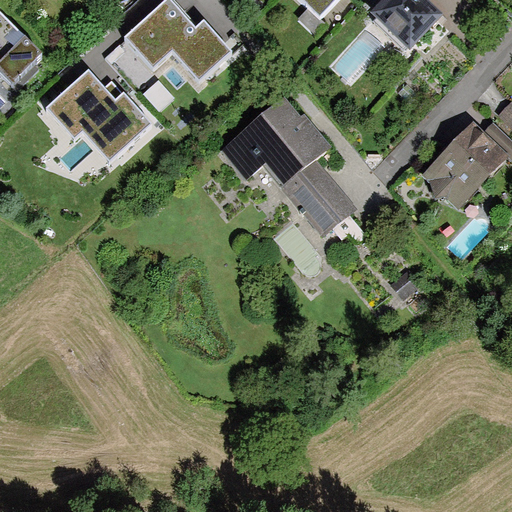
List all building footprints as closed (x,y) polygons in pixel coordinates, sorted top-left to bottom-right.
[(300,0),(322,20),(340,0),(300,0)] [(415,0),(395,0),(378,19),(410,49),(437,19),(415,0)] [(196,36),(170,6),(128,43),(155,73),(173,57),(199,86),(231,57),(205,28),(196,36)] [(37,70),(0,31),(0,91),(7,99),(37,70)] [(106,57),(94,66),(119,99),(131,90),(106,57)] [(114,106),(87,77),(47,114),(76,146),(83,139),(110,168),(151,131),(122,99),(114,106)] [(150,97),(166,112),(179,98),(162,83),(150,97)] [(281,100),(219,143),(240,176),(266,168),(313,230),(351,203),(316,160),(322,153),(281,100)] [(511,108),(503,117),(511,126),(511,108)] [(475,130),(427,181),(458,210),(506,159),(475,130)]
